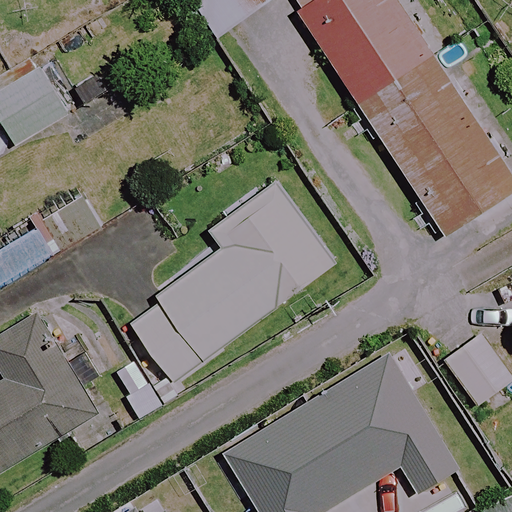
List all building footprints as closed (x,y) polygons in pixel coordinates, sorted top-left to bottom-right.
[(282,0),(193,0),(216,39),(282,0)] [(294,0),(446,238),(511,195),(511,175),(399,0),(294,0)] [(295,65),(268,19),(224,45),(251,91),(295,65)] [(54,124),(25,73),(0,87),(0,111),(18,144),(54,124)] [(339,263),(279,182),(213,231),(222,244),(127,314),(178,383),(339,263)] [(0,287),(61,255),(46,227),(0,251),(0,287)] [(0,474),(100,416),(41,316),(0,339),(0,362),(11,381),(0,387),(0,474)] [(228,453),(263,511),(323,511),(407,463),(426,494),(467,466),(395,351),(228,453)]
